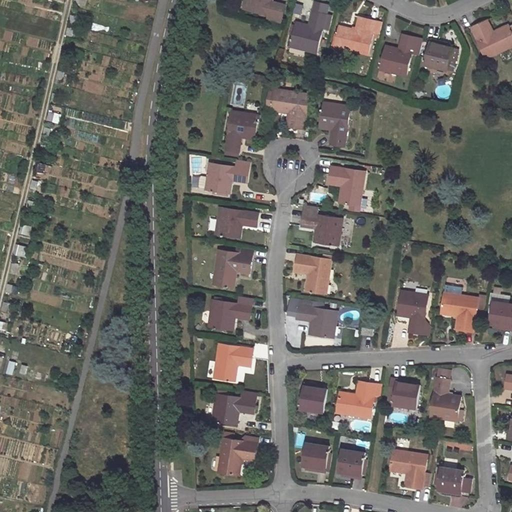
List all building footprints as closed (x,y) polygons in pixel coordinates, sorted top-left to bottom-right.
[(246,0),(244,9),(283,19),(286,5),(272,1),(271,0),(246,0)] [(310,25),(298,22),(297,26),(294,25),(291,34),(294,35),(292,47),(317,53),(324,28),(329,29),(333,16),(314,11),(310,25)] [(357,29),(340,25),(335,46),(369,55),(373,37),(379,38),(383,23),(360,17),(357,29)] [(487,59),(511,46),(511,29),(509,25),(494,32),(488,20),(473,28),(487,59)] [(407,76),(417,38),(404,34),(400,48),(387,45),(381,69),(407,76)] [(425,65),(448,70),(448,69),(454,71),(459,50),(454,48),(450,47),(438,43),(439,41),(431,39),(425,65)] [(273,110),(289,113),(288,126),(305,129),(310,94),(271,88),(268,107),(273,108),(273,110)] [(321,127),(334,129),(332,144),(346,146),(352,106),(325,102),(321,127)] [(233,110),(226,153),(237,155),(238,151),(241,152),(243,137),(256,139),(259,114),(233,110)] [(211,162),(207,189),(231,193),(233,180),(248,183),(251,163),(238,161),(237,166),(211,162)] [(367,171),(333,166),(329,184),(342,186),(340,202),(351,204),(350,210),(360,211),(367,171)] [(344,218),(318,214),(319,208),(305,206),(302,226),(317,229),(315,241),(340,245),(344,218)] [(221,207),(216,234),(241,238),(243,224),(257,227),(260,213),(221,207)] [(219,249),(214,284),(235,287),(238,271),(250,273),(254,255),(251,254),(251,250),(238,248),(237,252),(219,249)] [(328,294),(333,256),(324,255),(323,258),(299,254),(296,272),(309,274),(306,290),(328,294)] [(398,315),(412,317),(409,332),(423,334),(423,333),(429,334),(431,324),(425,323),(426,317),(429,294),(402,291),(398,315)] [(485,298),(445,292),(442,314),(458,316),(457,329),(475,332),(478,309),(483,310),(485,298)] [(495,301),(510,303),(511,296),(492,293),(490,304),(494,305),(495,301)] [(214,300),(209,326),(234,330),(236,317),(251,319),(253,305),(251,305),(252,298),(238,296),(237,303),(214,300)] [(339,311),(313,307),(314,301),(300,299),(298,319),(312,321),(310,334),(335,338),(339,311)] [(495,325),(507,326),(507,329),(511,329),(511,303),(510,303),(495,301),(494,305),(491,324),(495,325)] [(362,334),(373,336),(374,329),(363,328),(362,334)] [(220,344),(215,378),(236,381),(239,365),(252,367),(255,349),(220,344)] [(439,369),(437,378),(451,380),(452,371),(439,369)] [(437,378),(431,417),(458,421),(462,397),(449,395),(451,380),(437,378)] [(394,405),(417,409),(421,386),(417,385),(405,383),(405,380),(398,379),(394,405)] [(338,412),(372,418),(375,396),(381,397),(383,385),(359,381),(357,394),(341,392),(338,412)] [(301,409),(324,413),(328,389),(324,389),(312,387),(313,385),(305,383),(301,409)] [(217,394),(213,420),(238,424),(240,411),(255,413),(257,400),(254,399),(255,393),(240,391),(239,397),(217,394)] [(240,475),(243,458),(256,461),(259,443),(257,443),(257,438),(246,436),(246,441),(234,439),(234,435),(225,434),(219,472),(240,475)] [(307,467),(319,468),(319,471),(326,472),(327,466),(330,466),(332,454),(329,453),(330,447),(307,443),(303,466),(307,467)] [(343,449),(339,472),(343,473),(355,475),(355,477),(362,478),(363,474),(365,474),(368,460),(365,459),(366,453),(343,449)] [(426,473),(428,455),(394,450),(391,470),(408,473),(406,486),(424,489),(424,485),(430,486),(431,474),(426,473)] [(442,491),(454,493),(454,495),(461,496),(462,490),(464,477),(465,470),(442,467),(440,477),(436,477),(435,482),(440,482),(438,490),(442,491)] [(464,477),(462,490),(470,491),(472,478),(464,477)]
